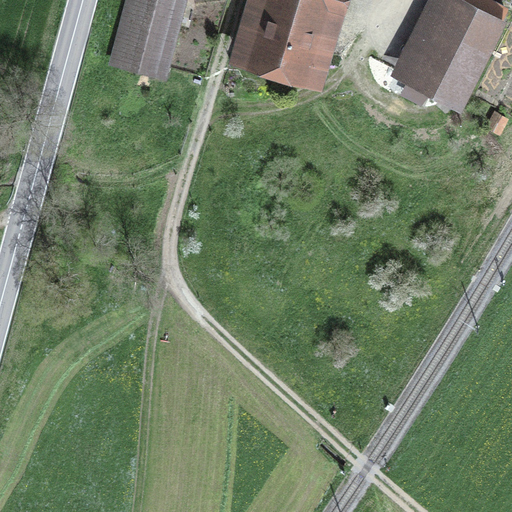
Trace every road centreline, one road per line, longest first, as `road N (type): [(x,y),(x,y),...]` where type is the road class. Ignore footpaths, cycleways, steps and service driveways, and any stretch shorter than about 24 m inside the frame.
road 1 (track): [(232,0),(169,268),(197,314),(416,511)]
road 2 (secondary): [(82,0),(0,311)]
